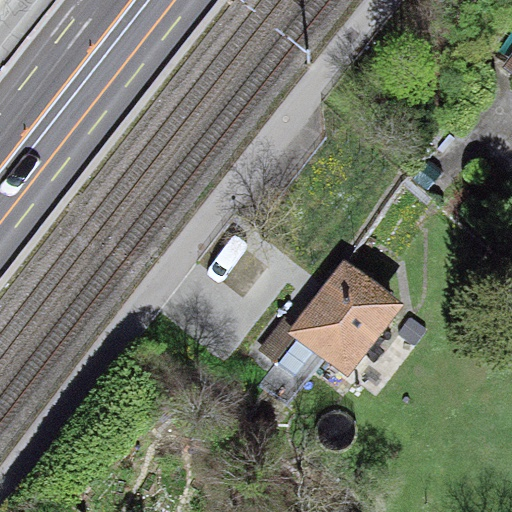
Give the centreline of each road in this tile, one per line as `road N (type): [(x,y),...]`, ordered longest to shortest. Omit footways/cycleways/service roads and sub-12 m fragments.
road 1 (residential): [(0,492),(378,0)]
road 2 (primary): [(118,0),(0,163)]
